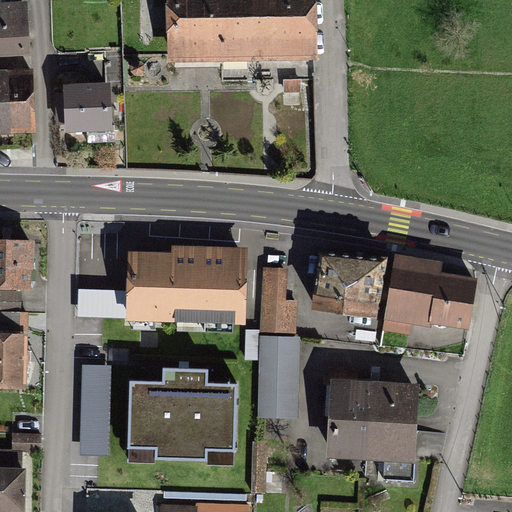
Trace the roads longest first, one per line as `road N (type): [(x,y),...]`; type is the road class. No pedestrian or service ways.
road 1 (residential): [(62,194),(46,511)]
road 2 (residential): [(498,248),(439,511)]
road 3 (secondary): [(328,213),(62,194)]
road 4 (residential): [(328,213),(323,0)]
road 5 (residential): [(37,0),(37,194)]
road 6 (secondary): [(498,248),(328,213)]
road 7 (unknown): [(471,370),(322,357)]
